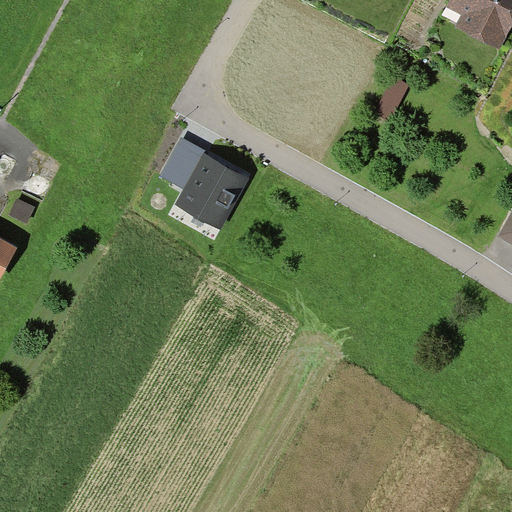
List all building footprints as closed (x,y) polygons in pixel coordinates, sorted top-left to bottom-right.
[(511,9),(511,0),(453,0),(451,5),(477,19),(471,31),(495,43),(511,9)] [(246,177),(204,154),(178,201),(220,225),(246,177)] [(8,214),(24,222),(31,209),(15,201),(8,214)] [(511,214),(500,235),(511,241),(511,214)] [(0,266),(9,249),(0,243),(0,266)]
